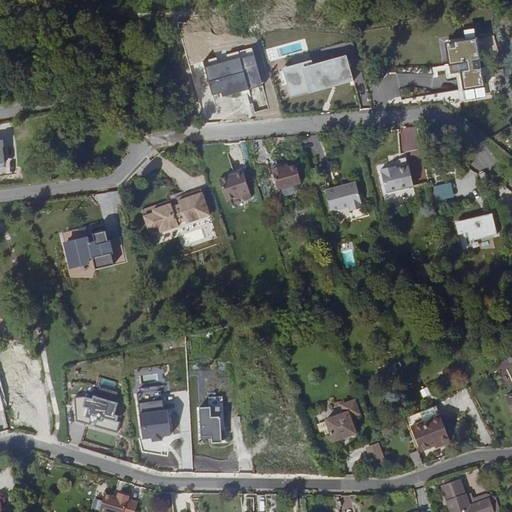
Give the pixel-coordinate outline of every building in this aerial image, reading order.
[(473,37),(441,44),(446,66),(456,63),(462,90),(483,86),(473,37)] [(254,54),(205,68),(212,94),(221,92),(222,96),(262,85),(254,54)] [(311,60),(283,68),(291,96),(353,80),(346,56),(312,65),(311,60)] [(296,166),(288,168),(282,170),(281,167),(271,170),(277,191),(300,185),(296,166)] [(400,171),(403,191),(412,189),(407,169),(400,171)] [(241,170),(218,178),(228,206),(251,198),(241,170)] [(385,195),(403,191),(400,171),(395,172),(390,173),(389,170),(380,173),(385,195)] [(486,181),(483,172),(478,173),(481,182),(486,181)] [(440,200),(455,196),(451,181),(437,185),(440,200)] [(348,213),(364,210),(361,196),(358,197),(355,184),(343,187),(343,189),(335,191),(335,189),(324,192),(328,212),(346,208),(348,213)] [(208,219),(200,197),(183,202),(182,199),(167,204),(168,208),(154,213),(161,236),(208,219)] [(161,236),(154,213),(151,214),(152,217),(142,220),(148,237),(157,234),(159,236),(161,236)] [(465,235),(467,244),(494,238),(490,217),(485,218),(485,221),(482,222),(481,218),(462,223),(465,235)] [(453,224),(456,237),(465,235),(462,223),(453,224)] [(105,231),(62,242),(68,264),(93,258),(95,269),(114,264),(105,231)] [(340,244),(345,268),(355,266),(351,242),(340,244)] [(45,275),(39,276),(40,279),(33,281),(35,289),(48,285),(45,275)] [(210,292),(213,301),(219,299),(220,302),(228,300),(224,287),(210,292)] [(497,364),(504,384),(511,381),(511,352),(504,355),(506,361),(497,364)] [(420,390),(422,397),(430,394),(428,387),(420,390)] [(161,390),(137,394),(143,440),(170,436),(167,410),(164,411),(161,390)] [(91,398),(84,396),(75,397),(77,421),(118,433),(124,415),(117,413),(120,402),(92,394),(91,398)] [(222,396),(209,397),(210,405),(223,404),(222,396)] [(426,410),(437,405),(435,400),(424,405),(426,410)] [(341,416),(322,423),(331,445),(353,436),(347,420),(356,417),(351,403),(338,408),(341,416)] [(423,450),(437,444),(452,438),(437,405),(426,410),(409,418),(423,450)] [(210,406),(199,407),(201,438),(211,437),(212,443),(221,442),(219,417),(211,418),(210,406)] [(453,442),(452,438),(437,444),(439,448),(453,442)] [(379,442),(367,446),(373,466),(385,462),(379,442)] [(411,452),(414,467),(423,465),(420,450),(411,452)] [(458,479),(441,486),(445,497),(450,511),(474,511),(478,511),(476,504),(469,507),(458,479)] [(112,496),(99,492),(94,509),(103,511),(117,511),(122,496),(113,493),(112,496)] [(344,511),(351,511),(349,500),(342,501),(344,511)] [(485,501),(476,504),(478,511),(487,507),(485,501)]
